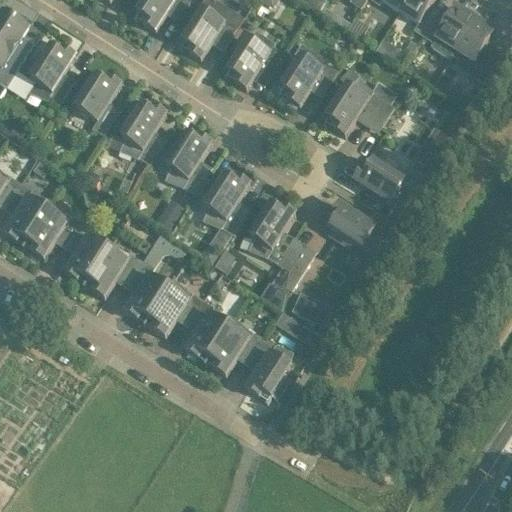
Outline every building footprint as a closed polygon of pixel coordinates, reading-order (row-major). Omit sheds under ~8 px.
[(180,20),(194,0),(142,0),(134,13),(139,16),(134,23),(136,25),(137,23),(144,28),(143,28),(156,36),(170,15),(181,22),(181,21),(180,20)] [(206,0),(197,14),(202,17),(198,24),(194,21),(180,42),(184,45),(180,53),(181,54),(182,53),(189,57),(201,65),(215,43),(226,50),(226,49),(244,22),(209,0),(206,0)] [(261,0),(259,4),(273,13),(281,0),(261,0)] [(353,0),(350,5),(362,12),(369,2),(369,0),(353,0)] [(381,4),(400,16),(409,0),(369,0),(369,2),(379,8),(381,4)] [(414,34),(424,40),(439,17),(430,11),(437,0),(409,0),(400,16),(418,28),(414,34)] [(450,63),(456,55),(479,18),(467,11),(464,16),(456,11),(447,25),(438,20),(440,17),(439,17),(424,40),(434,46),(431,51),(450,63)] [(17,47),(28,30),(2,14),(0,17),(0,87),(7,92),(24,65),(11,57),(14,52),(14,48),(17,47)] [(491,26),(479,18),(456,55),(474,67),(467,77),(484,88),(501,60),(486,50),(495,36),(488,31),(491,26)] [(271,79),(272,78),(271,78),(283,57),(274,51),(275,50),(274,49),(269,57),(249,44),(244,53),(239,50),(225,72),(230,75),(225,82),(227,83),(228,82),(234,86),(247,94),(260,73),(271,79)] [(407,52),(414,56),(419,49),(412,45),(407,52)] [(57,48),(55,47),(51,54),(46,51),(32,73),(37,76),(31,84),(34,86),(29,98),(47,106),(48,104),(59,111),(72,91),(73,91),(74,90),(62,83),(76,61),(63,53),(56,49),(57,48)] [(324,97),(325,95),(324,95),(337,74),(328,69),(328,67),(327,67),(322,75),(302,62),(297,70),(292,67),(278,89),(283,92),(278,99),(280,100),(281,99),(287,103),(287,104),(300,112),(313,90),(324,97)] [(119,119),(107,112),(121,90),(109,82),(102,78),(103,77),(101,76),(96,83),(92,80),(78,102),(82,105),(77,113),(97,126),(92,134),(93,135),(94,133),(104,140),(117,120),(118,121),(119,119)] [(333,133),(345,141),(359,119),(370,126),(384,105),(373,98),(374,96),(359,83),(350,92),(348,91),(342,99),(338,96),(324,118),(328,121),(324,128),(326,129),(326,128),(333,133)] [(163,149),(164,149),(165,148),(153,141),(167,119),(154,111),(147,107),(148,106),(146,105),(142,112),(137,109),(123,131),(128,134),(122,142),(125,144),(120,156),(138,164),(139,162),(150,169),(163,149)] [(380,133),(394,111),(384,105),(370,126),(380,133)] [(10,129),(5,137),(18,146),(23,137),(10,129)] [(425,146),(440,156),(449,142),(434,132),(425,146)] [(208,178),(209,178),(210,177),(199,170),(213,149),(200,141),(193,137),(194,135),(192,134),(188,141),(183,138),(169,160),(173,163),(168,171),(170,173),(165,185),(184,193),(184,192),(195,198),(208,178)] [(413,171),(403,186),(396,182),(399,177),(378,163),(375,168),(367,163),(366,165),(367,166),(363,173),(363,172),(355,185),(399,213),(413,199),(426,179),(424,178),(413,171)] [(0,204),(8,210),(22,189),(4,177),(0,173),(0,204)] [(246,218),(247,219),(248,218),(237,211),(250,189),(238,181),(231,177),(231,176),(230,175),(225,182),(220,179),(207,201),(211,204),(206,212),(208,214),(203,226),(221,234),(222,232),(233,239),(246,218)] [(88,177),(84,186),(94,190),(97,183),(95,180),(88,177)] [(8,210),(19,216),(5,238),(17,246),(24,250),(23,252),(24,252),(53,206),(50,204),(40,200),(22,189),(8,210)] [(282,240),(285,236),(296,218),(283,210),(283,211),(276,206),(277,205),(275,204),(271,211),(266,208),(252,230),(257,233),(251,241),(254,243),(249,255),(267,263),(268,261),(279,268),(292,247),(282,240)] [(32,256),(44,264),(58,242),(69,249),(83,227),(65,216),(56,208),(53,206),(24,252),(25,251),(32,256)] [(376,256),(384,237),(339,208),(331,221),(332,221),(327,228),(326,227),(325,229),(332,233),(329,238),(351,252),(354,247),(363,253),(364,251),(376,256)] [(163,218),(157,229),(168,236),(174,225),(163,218)] [(85,289),(84,290),(85,291),(109,253),(89,241),(94,234),(83,227),(69,249),(79,255),(65,277),(78,285),(85,289)] [(156,240),(154,258),(178,260),(180,243),(156,240)] [(314,261),(292,247),(279,268),(289,275),(286,291),(292,295),(314,261)] [(212,270),(220,257),(212,252),(204,254),(199,262),(212,270)] [(92,295),(105,303),(119,281),(129,287),(143,266),(132,259),(128,266),(109,253),(85,291),(86,290),(93,294),(92,295)] [(220,262),(214,271),(225,278),(231,269),(220,262)] [(175,284),(174,283),(168,292),(150,280),(154,273),(143,266),(129,287),(140,294),(126,316),(138,324),(139,324),(145,328),(145,329),(175,284)] [(153,333),(166,341),(180,320),(190,326),(204,305),(186,294),(177,286),(175,284),(145,329),(146,330),(147,329),(153,333)] [(327,330),(336,309),(301,294),(292,315),(327,330)] [(282,316),(283,316),(285,302),(279,298),(272,309),(282,316)] [(206,367),(205,368),(206,368),(235,323),(232,321),(221,316),(204,305),(190,326),(200,333),(186,355),(199,363),(206,367)] [(293,324),(282,317),(275,328),(282,333),(289,331),(293,324)] [(206,368),(206,369),(207,368),(214,372),(226,380),(240,358),(251,365),(264,344),(247,332),(238,324),(235,323),(206,368)] [(290,370),(288,369),(294,357),(276,349),(275,350),(264,344),(251,365),(261,372),(247,394),(259,402),(260,401),(267,406),(266,407),(267,408),(271,400),(276,403),(290,382),(285,379),(290,370)]
